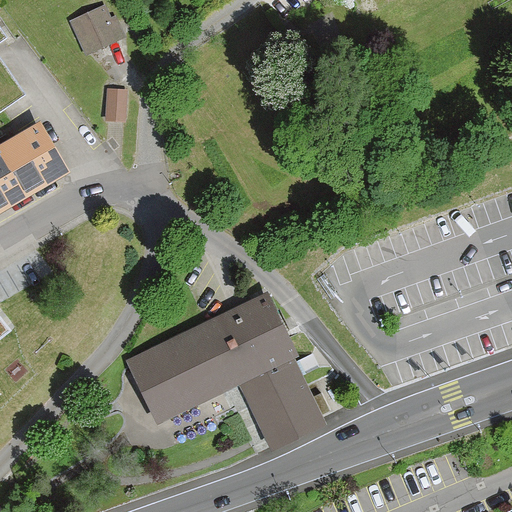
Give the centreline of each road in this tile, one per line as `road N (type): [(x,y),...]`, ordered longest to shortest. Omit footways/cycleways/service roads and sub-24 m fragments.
road 1 (secondary): [(511,385),(168,511)]
road 2 (residential): [(149,176),(133,320),(0,467)]
road 3 (residential): [(250,0),(169,61),(159,78),(149,176)]
road 4 (residential): [(0,241),(149,176)]
